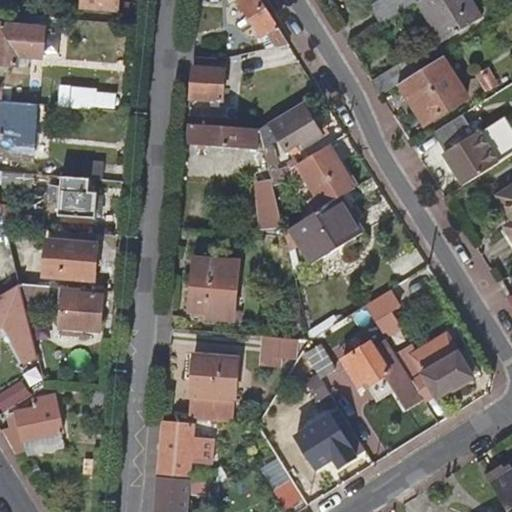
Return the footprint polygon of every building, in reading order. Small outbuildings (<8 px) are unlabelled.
[(118,8),(118,0),(83,0),(83,5),(118,8)] [(287,46),(257,0),(241,0),(238,2),(259,39),(269,34),(276,49),(287,46)] [(382,0),(368,9),(379,27),(414,6),(410,0),(382,0)] [(422,0),(417,3),(442,43),(480,20),(467,0),(422,0)] [(32,29),(32,22),(1,19),(0,31),(0,67),(18,68),(19,59),(42,60),(44,30),(32,29)] [(431,43),(420,50),(430,65),(439,59),(440,58),(431,43)] [(420,50),(369,81),(379,97),(402,82),(430,65),(420,50)] [(220,60),(192,59),(189,100),(217,102),(220,60)] [(430,65),(402,82),(427,123),(464,100),(439,59),(430,65)] [(476,79),(487,95),(499,87),(488,71),(476,79)] [(26,95),(40,96),(41,78),(27,77),(26,95)] [(72,84),(70,108),(100,110),(101,86),(72,84)] [(0,160),(33,163),(36,107),(0,103),(0,160)] [(321,137),(301,105),(265,126),(281,153),(294,146),(297,151),(321,137)] [(476,136),(462,115),(433,134),(446,155),(443,157),(461,187),(511,155),(511,134),(507,138),(495,145),(481,154),(471,140),(476,136)] [(257,130),(187,125),(185,146),(262,151),(257,130)] [(490,137),(495,145),(507,138),(501,130),(490,137)] [(328,148),(297,167),(289,172),(293,178),(300,173),(322,210),(342,197),(354,190),(328,148)] [(87,180),(102,181),(102,165),(63,161),(62,178),(87,180)] [(289,172),(269,177),(270,180),(271,185),(293,178),(289,172)] [(21,175),(0,173),(0,185),(20,187),(21,175)] [(94,219),(95,195),(87,195),(87,180),(62,178),(59,178),(57,216),(94,219)] [(107,195),(108,182),(102,181),(87,180),(87,195),(95,195),(107,195)] [(280,225),(273,196),(272,190),(271,185),(270,180),(257,181),(260,198),(256,199),(259,227),(261,227),(280,225)] [(511,232),(508,235),(511,241),(511,188),(497,198),(511,221),(511,232)] [(342,197),(322,210),(283,235),(283,236),(287,254),(301,245),(314,267),(365,235),(342,197)] [(283,235),(280,225),(261,227),(260,235),(283,236),(283,235)] [(44,278),(94,282),(96,247),(45,244),(44,278)] [(235,260),(193,257),(188,313),(205,314),(205,321),(231,322),(235,260)] [(24,267),(15,270),(19,285),(28,281),(24,267)] [(24,304),(22,297),(19,286),(19,285),(0,297),(0,324),(1,324),(26,360),(36,354),(24,304)] [(49,288),(19,286),(22,297),(24,304),(48,305),(49,288)] [(396,306),(385,288),(361,303),(372,321),(396,306)] [(63,300),(62,330),(100,333),(102,296),(88,295),(89,291),(64,289),(63,300)] [(299,322),(298,297),(282,298),(283,323),(299,322)] [(405,374),(423,403),(433,397),(435,400),(475,376),(473,373),(479,369),(466,348),(461,352),(448,332),(418,351),(415,346),(396,359),(405,374)] [(294,334),(279,333),(278,354),(294,354),(294,334)] [(406,415),(423,403),(405,374),(396,359),(385,342),(373,349),(370,345),(340,363),(357,390),(366,384),(369,387),(383,379),(406,415)] [(303,358),(319,383),(334,373),(318,348),(303,358)] [(191,421),(232,424),(237,358),(193,353),(188,395),(193,395),(191,421)] [(0,405),(5,413),(29,397),(19,381),(0,393),(0,405)] [(295,431),(333,409),(320,388),(282,409),(295,431)] [(103,409),(105,392),(91,391),(90,408),(103,409)] [(0,434),(15,459),(24,454),(21,445),(36,441),(59,434),(52,405),(13,415),(15,425),(8,426),(9,431),(0,434)] [(350,451),(331,420),(297,440),(316,471),(350,451)] [(268,437),(260,422),(254,426),(263,440),(268,437)] [(157,480),(206,483),(206,474),(206,473),(187,472),(188,461),(208,463),(209,439),(190,437),(190,426),(162,424),(157,480)] [(59,434),(36,441),(38,454),(62,449),(59,434)] [(277,457),(260,468),(288,510),(305,499),(277,457)] [(219,469),(206,474),(206,483),(221,484),(226,481),(219,469)] [(80,485),(90,486),(92,476),(81,475),(80,485)] [(511,511),(511,475),(490,491),(503,511),(511,511)] [(205,494),(206,483),(157,480),(154,511),(183,511),(186,493),(205,494)]
